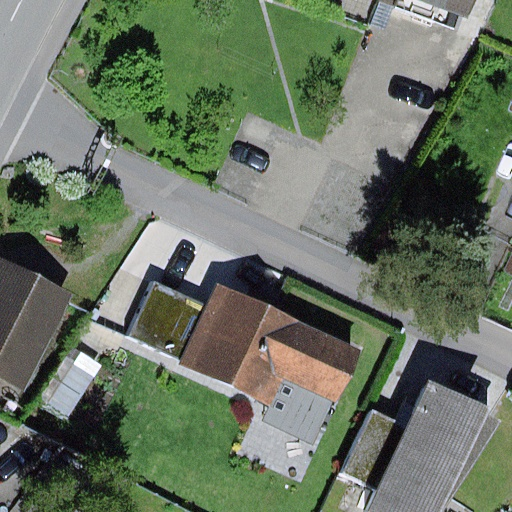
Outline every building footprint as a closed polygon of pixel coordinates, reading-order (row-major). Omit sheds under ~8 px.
[(473,0),(421,0),(468,16),(473,0)] [(511,252),(502,273),(511,277),(511,252)] [(72,298),(0,261),(0,377),(25,390),(72,298)] [(182,360),(206,307),(154,283),(130,336),(182,360)] [(357,354),(216,287),(206,307),(182,360),(178,365),(267,407),(260,421),(313,446),(357,354)] [(39,403),(66,420),(101,366),(74,349),(39,403)] [(489,409),(427,383),(407,428),(378,490),(368,511),(444,511),(501,421),(487,414),(489,409)] [(378,490),(407,428),(371,412),(343,473),(378,490)] [(51,457),(10,511),(58,511),(83,479),(51,457)]
